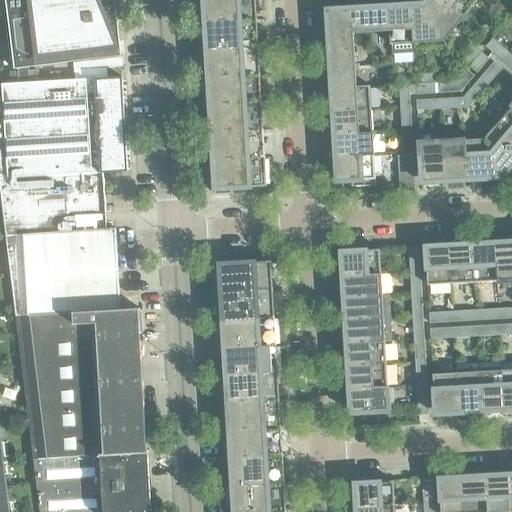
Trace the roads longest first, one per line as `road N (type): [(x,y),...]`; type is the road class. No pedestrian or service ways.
road 1 (residential): [(191,511),(171,229)]
road 2 (residential): [(320,449),(307,220)]
road 3 (residential): [(171,229),(160,0)]
road 4 (residential): [(307,220),(296,0)]
road 5 (residential): [(307,220),(511,207)]
road 6 (residential): [(320,449),(511,439)]
road 7 (residential): [(171,229),(307,220)]
